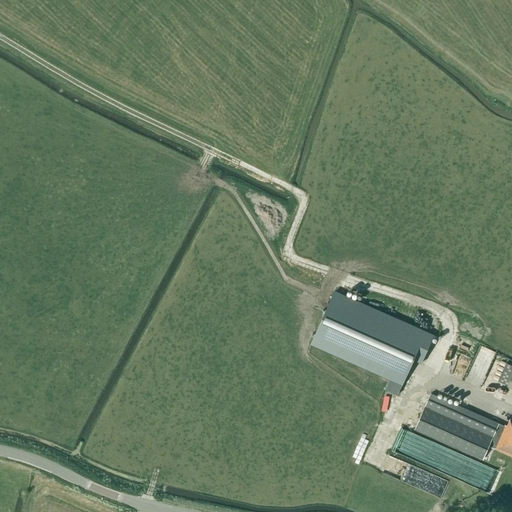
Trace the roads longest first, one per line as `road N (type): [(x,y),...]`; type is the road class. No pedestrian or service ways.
road 1 (track): [(431,369),(447,333),(446,318),(434,308),(287,256),(303,205),(299,193),(0,37)]
road 2 (tertiary): [(175,511),(0,449)]
